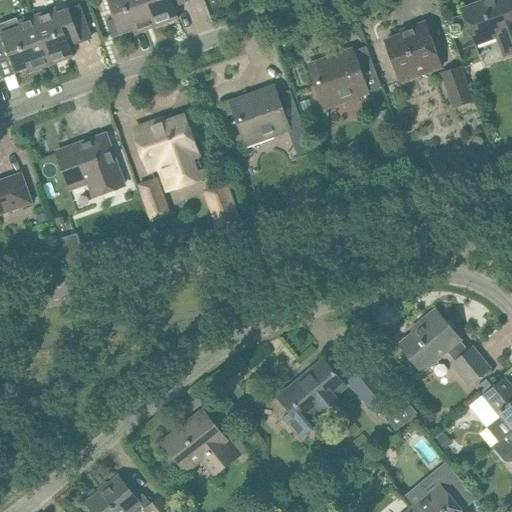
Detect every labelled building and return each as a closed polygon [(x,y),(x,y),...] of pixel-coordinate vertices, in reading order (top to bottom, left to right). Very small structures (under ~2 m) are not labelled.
[(145,0),(107,0),(113,15),(120,34),(133,29),(135,34),(155,27),(145,0)] [(145,0),(155,27),(178,18),(174,6),(186,2),(185,0),(145,0)] [(511,0),(485,0),(462,9),(475,42),(495,35),(503,55),(511,51),(511,0)] [(79,5),(69,8),(73,21),(74,21),(75,25),(85,21),(79,5)] [(56,8),(32,17),(49,65),(74,56),(69,44),(81,40),(75,25),(74,21),(73,21),(69,8),(58,13),(56,8)] [(20,26),(0,33),(0,59),(9,56),(15,73),(28,67),(30,72),(49,65),(32,17),(18,22),(20,26)] [(408,28),(409,32),(385,40),(400,81),(441,66),(432,40),(425,22),(408,28)] [(352,48),(308,64),(315,83),(324,107),(368,92),(367,90),(381,85),(373,63),(359,68),(359,67),(352,48)] [(460,64),(439,71),(452,108),(472,101),(460,64)] [(289,128),(281,104),(274,85),(219,105),(223,116),(234,112),(245,144),(289,128)] [(199,170),(195,159),(199,157),(184,117),(151,128),(150,124),(134,130),(150,172),(158,169),(166,192),(208,176),(205,167),(199,170)] [(123,184),(112,153),(105,134),(57,152),(70,188),(84,182),(82,178),(93,174),(99,193),(123,184)] [(0,181),(0,213),(31,202),(21,174),(0,181)] [(152,219),(170,213),(157,178),(139,184),(152,219)] [(218,234),(241,227),(228,184),(204,192),(218,234)] [(45,213),(36,216),(39,224),(47,221),(45,213)] [(77,234),(61,239),(69,266),(85,263),(80,245),(78,240),(77,234)] [(436,310),(420,323),(422,326),(400,344),(422,371),(447,350),(456,360),(453,363),(470,384),(489,368),(472,348),(469,350),(436,310)] [(281,418),(299,439),(313,427),(305,418),(346,385),(324,359),(311,370),(313,373),(286,395),(284,392),(277,398),(288,412),(281,418)] [(370,407),(388,392),(368,367),(349,382),(370,407)] [(489,389),(482,396),(495,410),(499,415),(491,422),(490,431),(499,442),(511,432),(511,385),(505,377),(492,387),(489,389)] [(396,431),(418,414),(407,400),(385,418),(396,431)] [(227,439),(217,425),(204,410),(162,443),(184,472),(202,457),(216,475),(236,459),(222,442),(227,439)] [(511,432),(499,442),(492,447),(504,461),(511,461),(511,432)] [(259,450),(251,457),(282,496),(291,490),(259,450)] [(118,475),(85,502),(93,511),(132,511),(140,505),(144,510),(151,504),(143,494),(137,498),(131,491),(118,475)] [(441,483),(412,507),(416,511),(462,511),(463,511),(459,506),(472,494),(459,478),(446,489),(441,483)] [(151,504),(144,510),(145,511),(174,511),(161,496),(151,504)]
